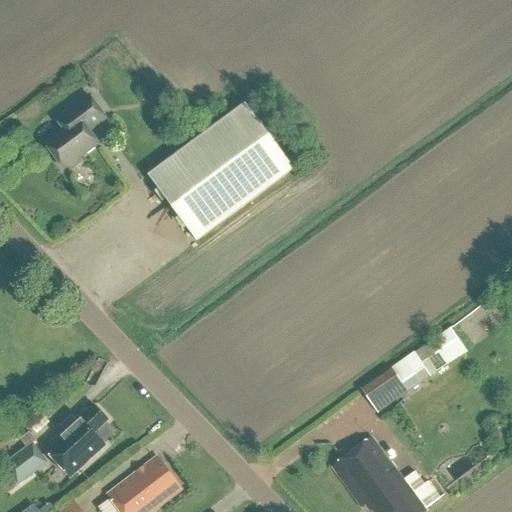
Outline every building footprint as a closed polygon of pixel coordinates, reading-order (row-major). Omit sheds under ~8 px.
[(73,126),(46,146),(64,170),(67,168),(69,171),(80,163),(78,159),(97,145),(88,132),(106,119),(89,97),(64,115),(73,126)] [(148,177),(196,242),(294,170),(246,105),(148,177)] [(361,391),(378,415),(431,377),(450,364),(434,341),(415,354),(415,353),(361,391)] [(95,435),(109,422),(95,407),(86,416),(83,413),(53,441),(56,444),(48,452),(72,478),(106,446),(95,435)] [(404,481),(372,439),(332,469),(362,509),(367,505),(371,511),(426,511),(427,511),(426,510),(441,499),(428,483),(425,486),(415,473),(404,481)] [(18,485),(47,464),(33,444),(4,466),(18,485)] [(118,511),(154,511),(182,491),(157,458),(107,496),(118,511)] [(39,511),(48,511),(51,510),(45,502),(36,508),(39,511)]
